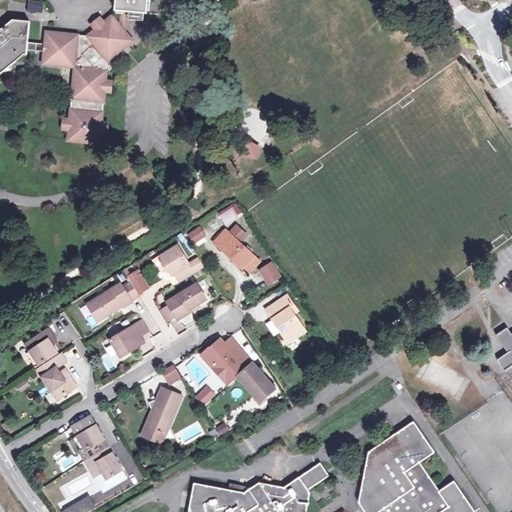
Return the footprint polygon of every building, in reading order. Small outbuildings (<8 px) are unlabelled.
[(117,0),(116,10),(122,11),(128,11),(148,13),(149,4),(151,4),(151,0),(117,0)] [(41,14),(43,3),(28,1),(27,12),(41,14)] [(89,35),(47,31),(46,41),(45,49),(44,63),(76,66),(71,118),(64,118),(64,129),(70,129),(69,139),(101,142),(102,133),(108,133),(109,124),(105,124),(105,121),(103,121),(106,90),(107,80),(109,60),(133,40),(124,30),(127,29),(128,11),(122,11),(121,25),(113,16),(105,23),(101,18),(93,24),(97,29),(89,35)] [(0,72),(1,73),(1,66),(9,60),(16,60),(17,53),(27,54),(27,48),(28,40),(31,21),(13,19),(6,25),(7,27),(4,28),(3,27),(0,29),(0,72)] [(28,40),(27,48),(45,49),(46,41),(28,40)] [(1,66),(1,73),(16,60),(9,60),(1,66)] [(255,105),(250,105),(246,105),(242,108),(240,112),(239,116),(239,120),(241,124),(244,127),(248,129),(252,129),(258,127),(261,123),(262,121),(263,116),(262,111),(259,108),(255,105)] [(256,161),(261,147),(248,143),(243,157),(256,161)] [(233,208),(221,215),(225,223),(238,215),(233,208)] [(188,233),(192,244),(206,239),(202,228),(188,233)] [(261,261),(226,230),(215,242),(243,268),(244,266),(250,272),(261,261)] [(178,244),(161,254),(173,273),(175,271),(181,280),(205,265),(199,256),(190,262),(178,244)] [(269,288),(283,278),(272,262),(258,271),(269,288)] [(138,270),(129,276),(139,292),(148,287),(138,270)] [(138,295),(130,281),(123,285),(131,299),(138,295)] [(121,282),(89,302),(99,320),(124,304),(124,305),(132,300),(131,299),(123,285),(121,282)] [(206,298),(197,282),(167,300),(169,304),(176,314),(178,318),(192,310),(190,308),(199,303),(206,298)] [(288,296),(268,310),(275,319),(283,331),(291,342),(306,332),(294,315),(298,311),(288,296)] [(176,314),(169,304),(161,309),(167,320),(176,314)] [(78,309),(84,319),(90,316),(85,305),(78,309)] [(143,319),(134,324),(141,334),(149,329),(143,319)] [(283,331),(275,319),(272,321),(280,332),(283,331)] [(141,334),(134,324),(111,339),(122,355),(145,341),(141,334)] [(177,336),(171,326),(151,338),(157,348),(177,336)] [(511,330),(509,326),(498,333),(509,351),(499,357),(506,369),(511,364),(511,330)] [(49,329),(26,343),(31,350),(40,364),(58,352),(53,345),(51,341),(55,338),(49,329)] [(40,364),(31,350),(28,353),(36,366),(40,364)] [(275,388),(244,352),(230,365),(256,394),(259,391),(265,398),(275,388)] [(62,354),(39,369),(52,390),(56,388),(62,397),(77,387),(68,373),(63,376),(60,372),(57,368),(67,361),(62,354)] [(175,365),(161,372),(168,387),(182,380),(175,365)] [(183,395),(164,386),(159,398),(160,400),(158,401),(158,399),(150,403),(154,414),(152,415),(154,419),(150,423),(150,426),(154,437),(164,433),(165,438),(173,434),(170,427),(183,395)] [(56,388),(52,390),(59,399),(62,397),(56,388)] [(203,388),(197,394),(200,397),(206,391),(203,388)] [(259,391),(256,394),(262,401),(265,398),(259,391)] [(124,470),(91,416),(73,426),(79,435),(78,436),(85,448),(80,451),(95,477),(103,472),(108,479),(124,470)] [(473,511),(475,510),(455,481),(440,490),(421,461),(435,451),(415,421),(369,451),(360,502),(366,511),(346,511),(345,511),(306,511),(310,491),(309,489),(332,474),(323,462),(285,487),(262,482),(245,491),(240,491),(241,484),(231,482),(231,489),(195,482),(189,511),(473,511)] [(226,423),(217,428),(221,434),(229,429),(226,423)] [(85,448),(78,436),(70,441),(77,453),(80,451),(85,448)] [(75,498),(66,503),(70,509),(78,504),(75,498)] [(67,511),(89,511),(92,510),(86,500),(67,511)]
